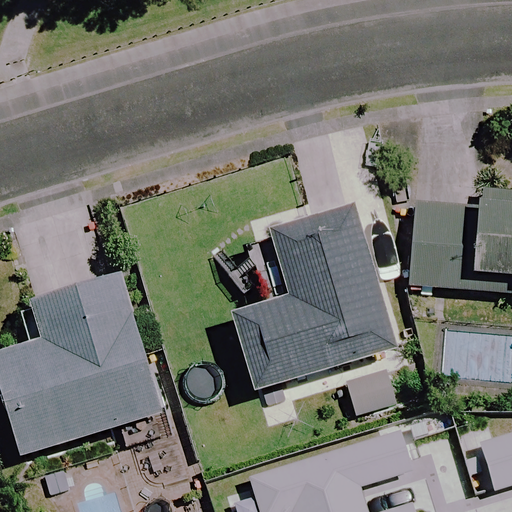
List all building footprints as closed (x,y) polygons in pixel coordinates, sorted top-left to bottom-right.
[(406,291),(509,299),(509,305),(511,304),(511,195),(482,193),(480,211),(413,206),(406,291)] [(393,357),(349,213),(266,238),(286,305),(227,322),(250,400),(393,357)] [(158,423),(115,283),(26,310),(38,347),(0,358),(0,416),(15,466),(158,423)] [(398,436),(246,482),(255,511),(411,511),(410,509),(400,511),(364,511),(358,492),(410,476),(398,436)] [(511,511),(511,437),(477,448),(492,495),(511,489),(511,511)]
